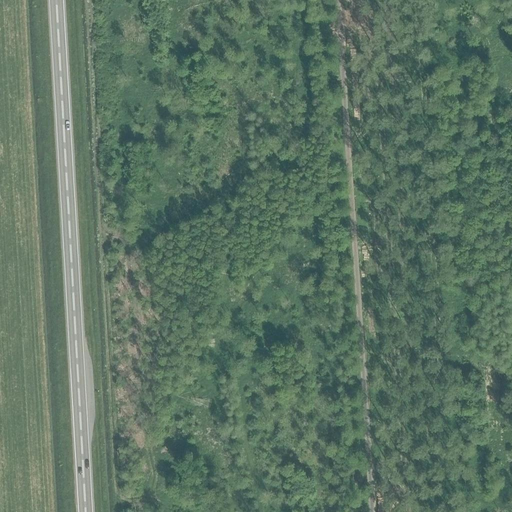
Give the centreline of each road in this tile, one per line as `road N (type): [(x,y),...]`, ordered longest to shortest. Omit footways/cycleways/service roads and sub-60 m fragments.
road 1 (unclassified): [(370,511),(337,0)]
road 2 (trunk): [(84,511),(55,0)]
